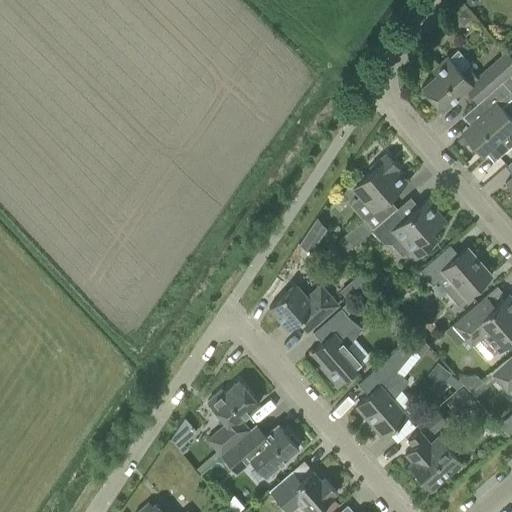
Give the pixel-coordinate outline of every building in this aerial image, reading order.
[(463,10),(454,17),(462,27),(471,19),(463,10)] [(465,91),(475,103),(476,103),(501,81),(511,71),(511,59),(505,51),(476,77),(467,66),(469,64),(457,50),(447,58),(446,57),(430,70),(434,75),(420,88),(441,111),(465,91)] [(476,103),(475,103),(461,116),(468,124),(459,132),(481,157),(485,153),(493,162),(511,144),(511,121),(500,107),(511,96),(511,94),(501,81),(476,103)] [(368,168),(371,170),(350,188),(363,203),(372,212),(391,195),(406,182),(395,170),(397,168),(384,153),(368,168)] [(372,229),(371,231),(382,243),(390,244),(397,237),(415,257),(434,240),(428,233),(443,220),(425,200),(406,217),(404,216),(401,219),(394,210),(372,229)] [(298,244),(309,252),(325,228),(316,217),(298,244)] [(352,247),(371,231),(372,229),(363,218),(343,236),(352,247)] [(443,274),(464,299),(476,288),(491,275),(466,247),(457,255),(448,244),(433,257),(418,270),(431,285),(443,274)] [(362,272),(339,292),(347,302),(347,301),(370,281),(362,272)] [(268,308),(287,330),(297,322),(306,332),(321,319),(337,305),(332,300),(319,285),(305,297),(294,284),(268,308)] [(511,299),(507,294),(494,306),(485,295),(451,324),(464,339),(477,328),(497,351),(511,337),(511,299)] [(347,302),(339,308),(345,314),(353,307),(347,301),(347,302)] [(310,352),(326,370),(324,372),(336,386),(360,364),(346,347),(361,328),(348,318),(345,314),(339,308),(327,319),(312,332),(321,342),(310,352)] [(354,406),(382,438),(406,417),(392,400),(407,379),(395,371),(413,348),(420,354),(428,345),(417,332),(384,359),(356,383),(366,395),(354,406)] [(511,353),(491,372),(507,390),(511,385),(511,353)] [(461,376),(457,379),(468,392),(481,381),(476,375),(461,376)] [(220,389),(206,401),(224,423),(206,439),(220,455),(245,433),(245,434),(249,430),(248,429),(239,419),(258,403),(238,380),(223,392),(220,389)] [(488,399),(490,390),(481,380),(481,381),(468,392),(481,405),(488,399)] [(462,388),(454,395),(458,401),(463,401),(469,396),(462,388)] [(421,419),(432,431),(445,420),(434,408),(421,419)] [(245,433),(220,455),(235,473),(250,460),(264,477),(297,448),(294,445),(297,442),(290,434),(287,436),(277,424),(264,435),(255,424),(248,429),(249,430),(245,434),(245,433)] [(411,462),(407,466),(428,491),(461,462),(444,443),(437,435),(430,442),(419,430),(407,441),(412,447),(404,454),(411,462)] [(172,433),(168,440),(180,453),(186,448),(172,433)] [(478,448),(478,451),(480,454),(483,454),(486,452),(486,448),(484,446),(480,446),(478,448)] [(332,495),(336,492),(323,477),(320,480),(311,470),(295,484),(286,474),(268,490),(283,508),(293,499),(304,511),(313,511),(333,495),(332,495)] [(186,511),(184,511),(161,511),(151,499),(136,511),(186,511)]
